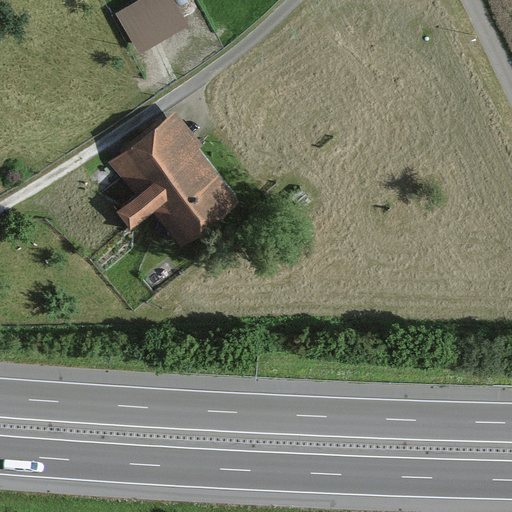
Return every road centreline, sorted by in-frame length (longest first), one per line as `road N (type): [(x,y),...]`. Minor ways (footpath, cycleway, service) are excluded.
road 1 (motorway): [(511,424),(0,400)]
road 2 (motorway): [(0,459),(511,483)]
road 3 (track): [(0,211),(169,109),(275,34),(308,0)]
